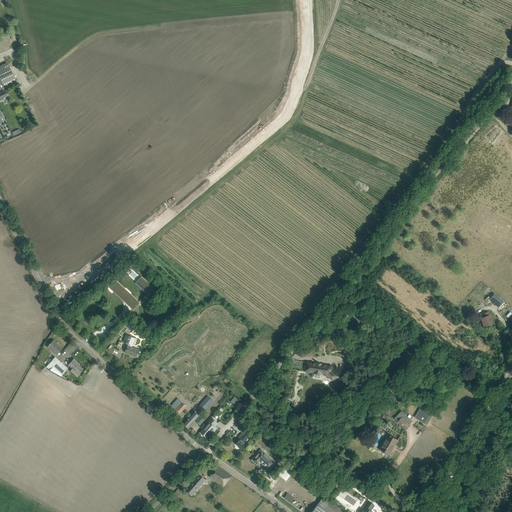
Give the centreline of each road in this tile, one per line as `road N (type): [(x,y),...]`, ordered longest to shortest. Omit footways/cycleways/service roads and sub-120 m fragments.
road 1 (track): [(207,452),(511,87)]
road 2 (unclassified): [(204,450),(58,319),(0,200)]
road 3 (secondary): [(432,511),(511,376)]
